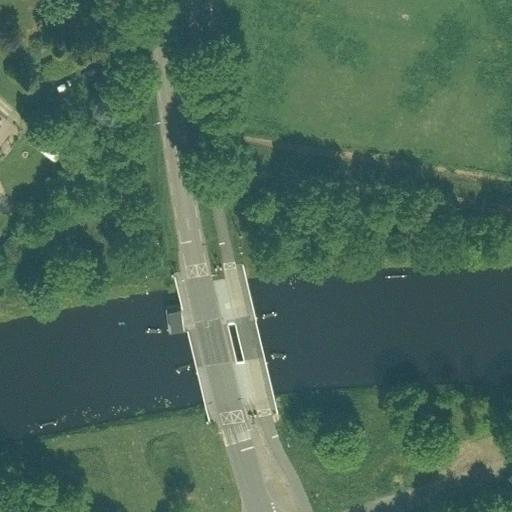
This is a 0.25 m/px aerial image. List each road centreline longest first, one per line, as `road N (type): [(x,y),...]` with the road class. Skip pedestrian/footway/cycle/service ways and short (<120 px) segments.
road 1 (tertiary): [(262,511),(195,269),(162,0)]
road 2 (unclassified): [(371,511),(511,467)]
